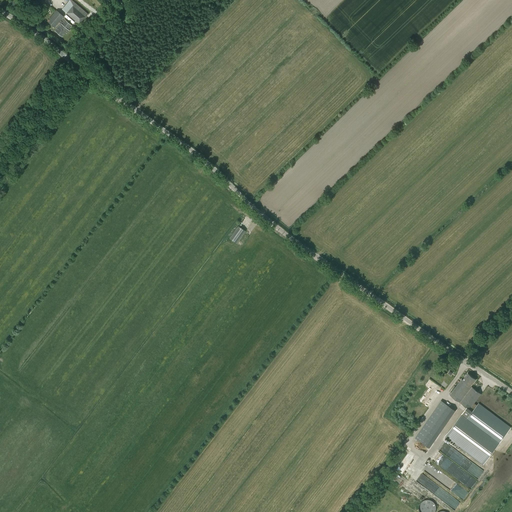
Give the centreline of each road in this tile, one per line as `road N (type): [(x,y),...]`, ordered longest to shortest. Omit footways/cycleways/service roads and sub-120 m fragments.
road 1 (unclassified): [(511,391),(258,213),(201,158),(76,65)]
road 2 (unclassified): [(0,168),(76,65)]
